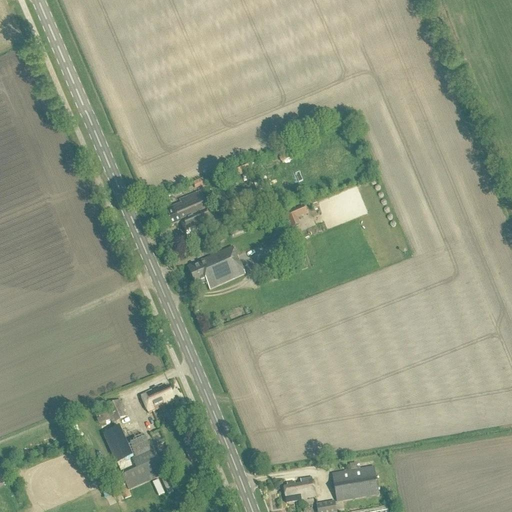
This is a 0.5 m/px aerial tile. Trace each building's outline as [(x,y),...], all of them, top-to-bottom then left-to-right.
[(290,152),(279,157),(281,163),(293,159),(290,152)] [(236,168),(239,177),(252,172),(248,163),(236,168)] [(182,205),(165,213),(171,228),(182,224),(188,238),(216,226),(212,218),(202,193),(197,195),(180,202),(182,205)] [(259,195),(230,207),(237,223),(266,210),(259,195)] [(304,207),(285,216),(292,230),(300,227),(297,221),(307,216),(304,207)] [(248,228),(231,235),(233,240),(250,233),(248,228)] [(219,245),(216,238),(203,243),(206,250),(219,245)] [(245,276),(234,250),(211,259),(188,268),(197,288),(207,284),(210,291),(245,276)] [(167,412),(165,408),(176,404),(170,390),(167,391),(165,386),(142,396),(150,415),(161,410),(162,415),(167,412)] [(121,401),(108,408),(115,423),(128,417),(121,401)] [(136,470),(123,476),(131,492),(162,478),(150,452),(134,460),(132,461),(136,470)] [(331,475),(336,505),(379,498),(374,468),(357,471),(351,472),(331,475)] [(284,490),(287,505),(317,500),(313,481),(301,483),(302,487),(296,488),(296,485),(287,487),(288,490),(284,490)] [(337,511),(335,502),(317,505),(317,511),(337,511)]
